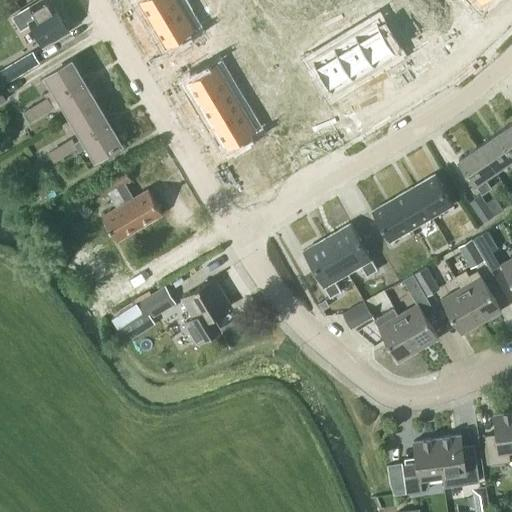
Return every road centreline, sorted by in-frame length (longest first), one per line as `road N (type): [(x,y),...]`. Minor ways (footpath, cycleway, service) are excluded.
road 1 (residential): [(240,236),(289,310),(394,395),(428,396),(511,365)]
road 2 (residential): [(240,236),(429,122),(511,56)]
road 3 (residential): [(240,236),(97,0)]
